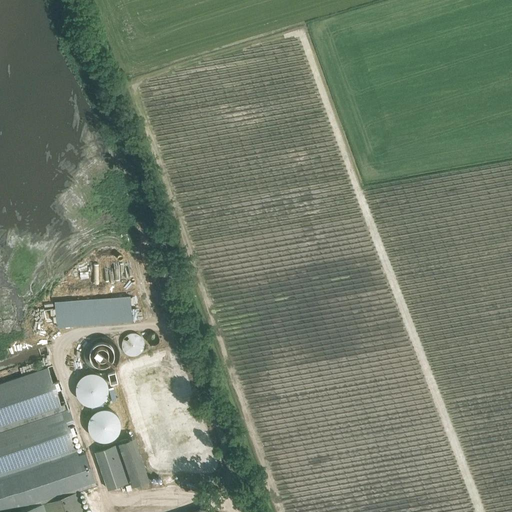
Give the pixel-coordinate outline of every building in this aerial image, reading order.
[(159,295),(151,296),(154,314),(162,313),(159,295)] [(122,347),(123,350),(124,352),(126,354),(129,355),(132,356),(135,356),(137,355),(140,353),(142,351),(143,349),(144,346),(144,343),(143,340),(142,338),(140,336),(137,334),(134,333),(131,334),(128,334),(126,336),(124,338),(122,341),(122,344),(122,347)] [(109,339),(105,338),(102,337),(98,337),(95,339),(91,340),(88,343),(86,346),(85,349),(84,353),(84,356),(84,360),(86,363),(88,366),(90,369),(93,371),(97,372),(101,373),(104,373),(108,372),(111,370),(114,368),(116,365),(118,362),(119,359),(119,355),(119,352),(118,348),(117,345),(114,343),(112,340),(109,339)] [(63,404),(61,404),(48,367),(0,382),(0,477),(49,461),(78,451),(72,434),(78,432),(70,408),(65,409),(64,404),(63,404)] [(108,393),(109,388),(108,383),(105,378),(102,375),(97,372),(92,372),(87,372),(82,375),(79,378),(76,383),(76,388),(76,393),(79,398),(82,401),(87,404),(92,405),(97,404),(102,401),(105,398),(108,393)] [(120,429),(121,424),(120,419),(118,415),(114,411),(109,409),(104,408),(99,409),(94,411),(91,415),(88,419),(88,424),(88,429),(91,434),(94,438),(99,440),(104,441),(109,440),(114,438),(118,434),(120,429)] [(118,442),(95,450),(96,451),(108,489),(109,489),(132,481),(118,442)] [(85,511),(79,493),(44,505),(46,511),(85,511)] [(44,511),(40,500),(2,511),(44,511)]
